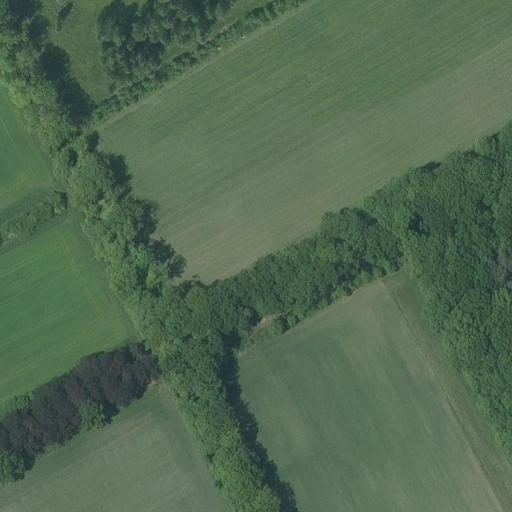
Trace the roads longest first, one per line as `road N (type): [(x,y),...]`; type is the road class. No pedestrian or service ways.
road 1 (unclassified): [(0,450),(511,167)]
road 2 (track): [(165,343),(0,17)]
road 3 (track): [(178,368),(254,511)]
